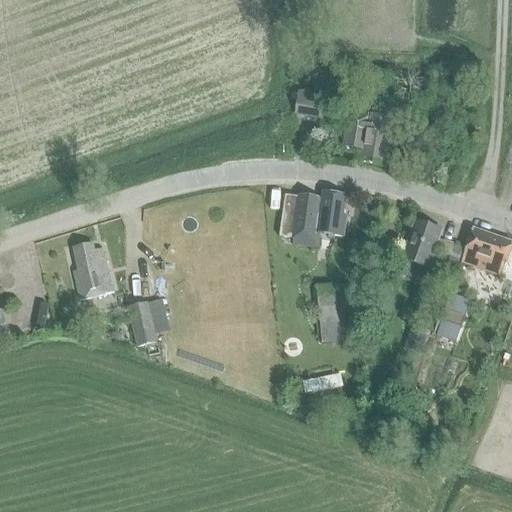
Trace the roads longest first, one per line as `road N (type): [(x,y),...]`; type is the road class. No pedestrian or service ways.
road 1 (unclassified): [(511,225),(380,182),(283,169),(165,186),(0,241)]
road 2 (track): [(478,213),(496,121),(501,0)]
